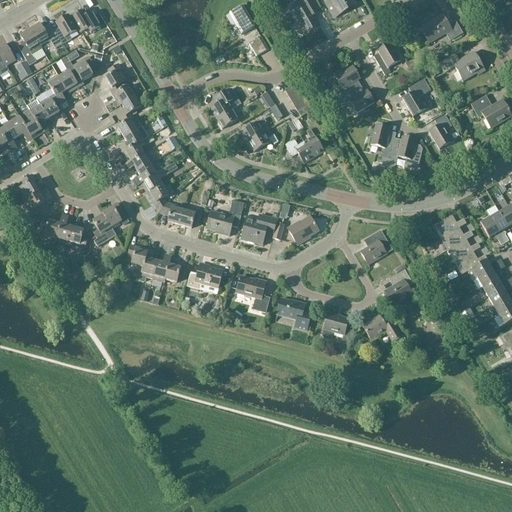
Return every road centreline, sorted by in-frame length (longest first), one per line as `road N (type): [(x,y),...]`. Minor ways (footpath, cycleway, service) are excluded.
road 1 (residential): [(348,201),(244,175),(216,160),(175,102)]
road 2 (residential): [(118,189),(152,235),(288,269)]
road 3 (residential): [(175,102),(214,80),(271,80),(348,38)]
road 4 (residential): [(511,162),(427,204),(348,201)]
road 5 (residential): [(336,239),(368,287),(366,304),(305,294),(288,269)]
